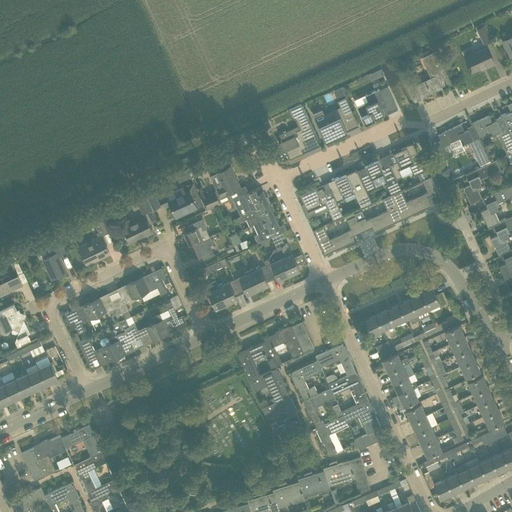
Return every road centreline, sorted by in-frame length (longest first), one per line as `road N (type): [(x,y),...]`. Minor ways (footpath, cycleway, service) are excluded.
road 1 (residential): [(86,391),(53,319),(54,299),(149,253),(167,255),(206,335)]
road 2 (residential): [(431,511),(324,281)]
road 3 (residential): [(494,337),(445,263),(421,251),(382,254),(324,281)]
road 4 (residential): [(278,180),(402,123),(425,125)]
road 5 (residential): [(86,391),(206,335)]
road 6 (residential): [(206,335),(324,281)]
